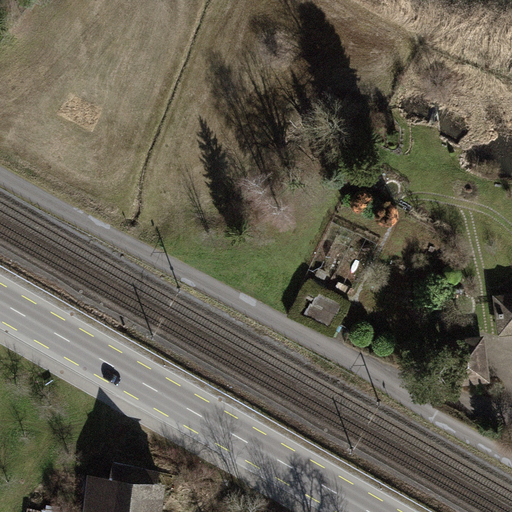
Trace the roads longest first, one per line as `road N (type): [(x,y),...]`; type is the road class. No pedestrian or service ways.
road 1 (residential): [(0,180),(511,458)]
road 2 (primary): [(0,300),(373,511)]
